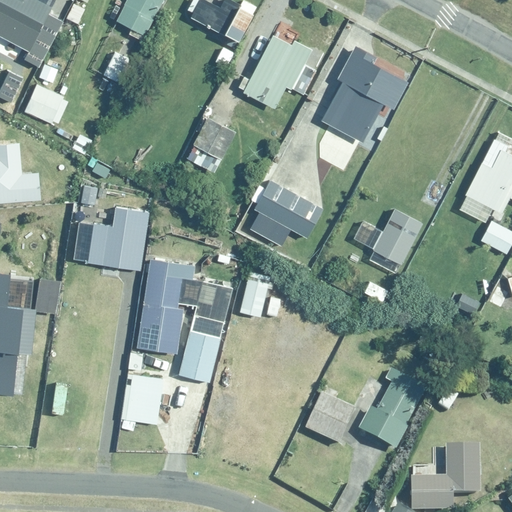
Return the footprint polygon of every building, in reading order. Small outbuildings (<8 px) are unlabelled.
[(0,0),(0,34),(7,39),(3,48),(15,55),(20,46),(27,49),(23,58),(38,66),(62,21),(44,12),(49,0),(0,0)] [(140,40),(160,0),(125,0),(114,21),(125,27),(123,31),(140,40)] [(239,0),(234,10),(215,0),(188,0),(185,7),(191,10),(188,16),(237,42),(256,7),(242,0),(239,0)] [(314,47),(274,28),(244,92),(273,105),(282,86),(294,91),(314,47)] [(131,57),(114,48),(101,74),(117,83),(131,57)] [(408,80),(352,49),(335,80),(340,82),(320,118),(360,140),(381,102),(392,108),(408,80)] [(26,75),(9,66),(0,82),(0,96),(11,103),(26,75)] [(68,98),(36,81),(21,110),(53,127),(68,98)] [(238,132),(204,112),(186,143),(196,148),(189,160),(214,174),(238,132)] [(511,142),(494,134),(456,206),(484,221),(491,207),(500,212),(507,198),(511,200),(511,142)] [(0,200),(40,197),(38,170),(21,171),(18,140),(0,141),(0,200)] [(322,208),(268,176),(249,208),(303,239),(322,208)] [(443,189),(429,181),(417,202),(431,210),(443,189)] [(99,185),(83,182),(80,201),(95,204),(99,185)] [(77,219),(71,258),(139,269),(148,214),(108,207),(106,223),(77,219)] [(421,221),(394,207),(366,259),(393,273),(421,221)] [(511,240),(511,228),(490,218),(480,239),(506,252),(511,240)] [(195,307),(193,314),(225,323),(235,288),(193,276),(195,265),(149,255),(133,347),(170,353),(178,305),(195,307)] [(271,274),(249,268),(237,312),(260,318),(271,274)] [(58,278),(38,275),(33,308),(53,311),(58,278)] [(509,293),(494,284),(484,300),(498,310),(509,293)] [(281,297),(268,294),(263,314),(276,317),(281,297)] [(220,336),(190,327),(177,372),(207,381),(220,336)] [(24,346),(0,343),(0,393),(19,395),(24,346)] [(143,351),(128,349),(118,419),(157,425),(165,373),(140,369),(143,351)] [(427,390),(390,366),(382,378),(389,382),(359,428),(389,448),(427,390)] [(362,410),(322,390),(303,428),(343,448),(362,410)] [(444,476),(409,476),(408,511),(444,511),(451,511),(451,493),(480,493),(480,441),(444,441),(444,476)] [(407,511),(394,503),(387,511),(407,511)]
